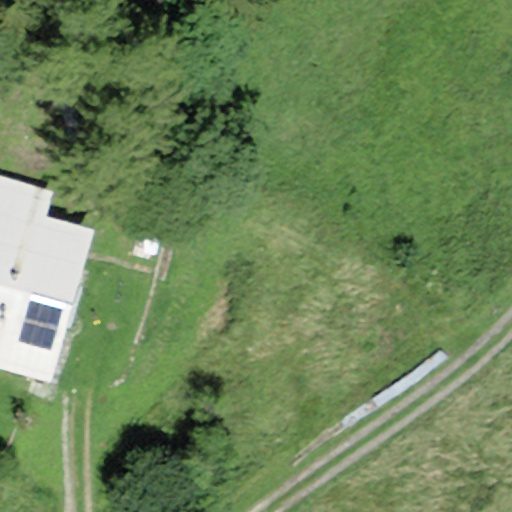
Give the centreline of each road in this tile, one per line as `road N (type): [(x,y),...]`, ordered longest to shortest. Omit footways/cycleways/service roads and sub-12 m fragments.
road 1 (track): [(264,511),(419,401),(511,321)]
road 2 (track): [(79,378),(80,511)]
